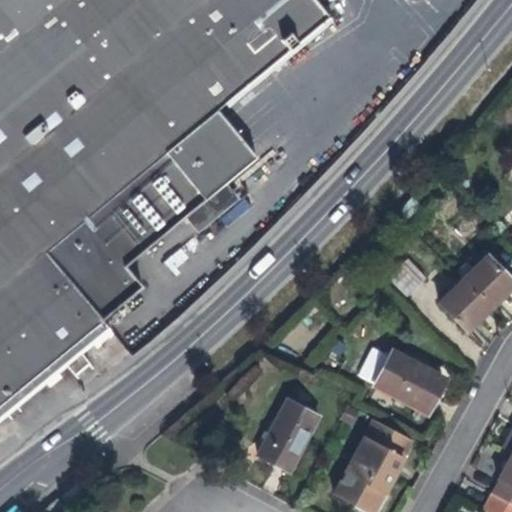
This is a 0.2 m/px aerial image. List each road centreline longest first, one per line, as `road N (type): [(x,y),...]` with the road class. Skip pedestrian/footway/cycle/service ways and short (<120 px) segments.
road 1 (tertiary): [(0,494),(94,426),(226,311),(433,99),(508,0)]
road 2 (residential): [(511,367),(434,511)]
